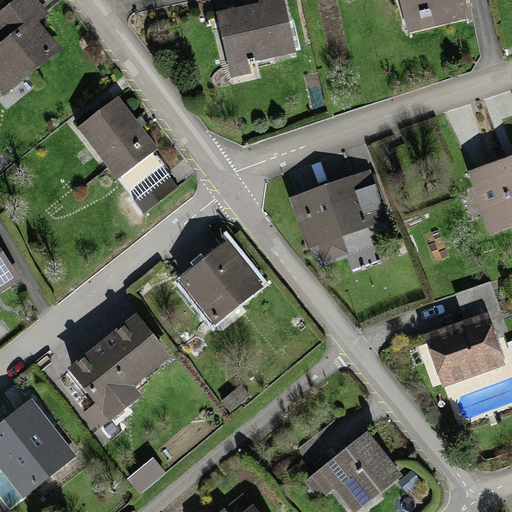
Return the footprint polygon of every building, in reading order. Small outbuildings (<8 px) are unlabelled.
[(460,0),(397,0),(404,29),(464,16),(460,0)] [(280,2),(216,18),(230,75),(246,71),(243,56),(290,45),(280,2)] [(0,26),(7,34),(0,40),(0,96),(1,98),(58,49),(19,5),(0,21),(0,26)] [(112,100),(75,130),(112,175),(148,146),(112,100)] [(511,158),(466,172),(484,232),(511,223),(511,158)] [(370,173),(289,201),(306,247),(386,219),(370,173)] [(227,246),(178,285),(210,325),(259,287),(227,246)] [(0,252),(0,292),(19,280),(0,252)] [(490,320),(426,339),(440,387),(504,369),(490,320)] [(137,324),(73,374),(101,409),(165,359),(137,324)] [(31,404),(0,428),(0,468),(24,498),(74,459),(31,404)] [(368,438),(306,484),(320,503),(338,490),(354,511),(399,478),(368,438)] [(252,511),(243,499),(225,511),(252,511)]
